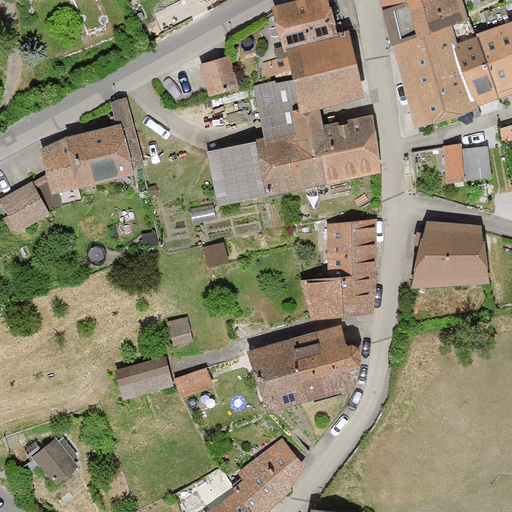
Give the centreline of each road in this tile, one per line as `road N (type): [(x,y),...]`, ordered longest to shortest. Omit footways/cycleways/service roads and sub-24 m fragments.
road 1 (residential): [(291,511),(369,409),(380,373),(395,205),(385,90),(365,0)]
road 2 (tertiary): [(264,0),(0,143)]
